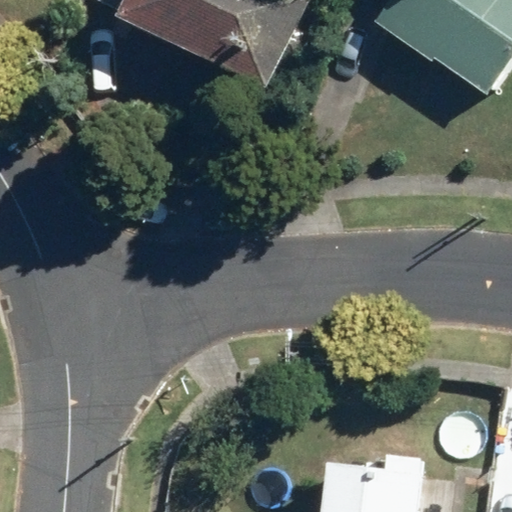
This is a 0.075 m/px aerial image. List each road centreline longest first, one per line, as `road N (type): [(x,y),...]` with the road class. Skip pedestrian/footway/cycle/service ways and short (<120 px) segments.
road 1 (residential): [(67,323),(220,284),(472,276),(511,282)]
road 2 (residential): [(65,511),(67,323)]
road 3 (residential): [(0,174),(37,233),(67,323)]
